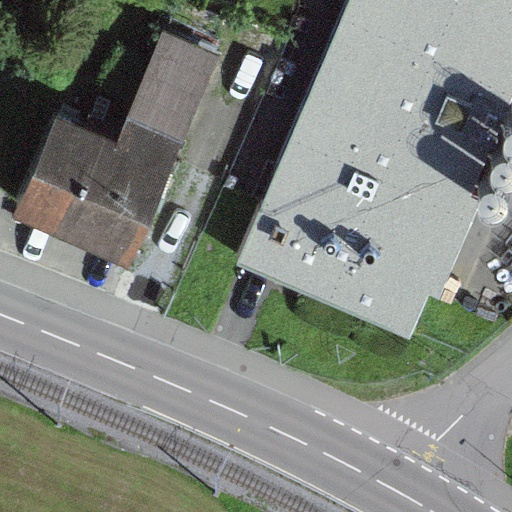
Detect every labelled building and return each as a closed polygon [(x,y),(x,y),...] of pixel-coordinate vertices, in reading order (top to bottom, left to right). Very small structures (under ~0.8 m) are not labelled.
[(511,0),(348,0),(239,252),(409,325),(428,280),(439,284),(480,189),(469,184),(511,85),(511,0)] [(162,22),(116,127),(174,153),(221,48),(162,22)] [(116,127),(57,101),(12,200),(130,252),(174,153),(116,127)] [(505,154),(510,154),(511,153),(511,125),(509,125),(504,125),(500,127),(496,130),(494,135),(493,139),(494,144),(496,149),(500,152),(505,154)] [(493,185),(498,185),(503,183),(507,180),(510,176),(511,171),(510,167),(508,162),(505,159),(501,157),(497,156),(492,156),(488,158),(484,161),(482,165),(481,170),(482,175),(485,180),(488,183),(493,185)]
